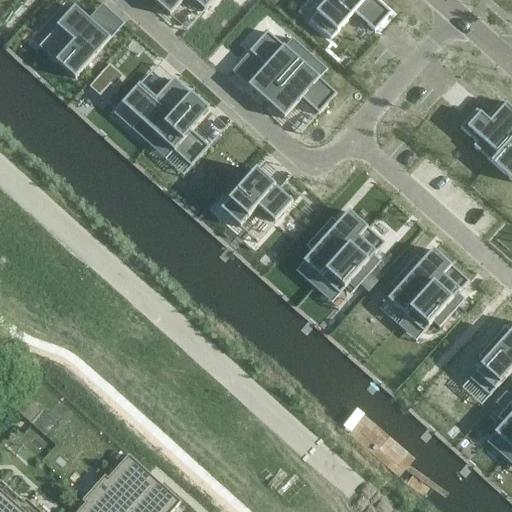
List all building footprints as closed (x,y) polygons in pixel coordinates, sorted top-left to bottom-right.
[(153,0),(152,2),(170,18),(186,0),(189,0),(205,13),(216,0),(153,0)] [(322,0),(327,4),(310,22),(331,41),(354,15),(375,33),(391,15),(373,0),(322,0)] [(74,44),(56,64),(75,81),(111,41),(75,9),(57,29),(74,44)] [(266,69),(248,88),(266,105),(310,56),(292,40),(284,49),(267,34),(249,54),(266,69)] [(310,56),(266,105),(284,121),(302,101),(319,116),(337,96),(320,81),(327,72),(310,56)] [(109,66),(102,75),(112,84),(110,86),(114,90),(115,88),(123,79),(109,66)] [(110,86),(112,84),(102,75),(90,89),(100,98),(110,86)] [(140,87),(122,107),(156,138),(192,98),(174,82),(156,102),(140,87)] [(192,98),(156,138),(191,169),(209,149),(192,134),(210,115),(192,98)] [(477,112),(460,130),(477,145),(473,149),(492,166),(511,143),(511,111),(502,103),(494,112),(496,113),(497,112),(499,115),(490,126),(484,120),(485,120),(477,112)] [(511,143),(492,166),(511,183),(511,143)] [(257,172),(221,212),(240,229),(258,210),(275,225),(293,205),(257,172)] [(313,254),(303,265),(322,281),(367,230),(349,214),(332,232),(328,228),(326,226),(306,249),(313,254)] [(367,230),(322,281),(339,297),(349,287),(355,292),(375,270),(373,268),(368,265),(385,246),(367,230)] [(397,292),(388,303),(406,319),(451,268),(433,252),(417,270),(412,266),(413,266),(411,264),(390,287),(397,292)] [(451,268),(406,319),(424,335),(433,325),(439,330),(459,308),(457,306),(457,307),(452,303),(469,284),(451,268)] [(485,365),(470,382),(489,399),(511,373),(511,334),(508,340),(503,336),(504,335),(502,333),(478,359),(485,365)] [(504,426),(494,436),(504,445),(511,451),(511,403),(497,420),(504,426)] [(0,483),(0,511),(173,511),(181,504),(129,457),(108,480),(105,478),(82,503),(85,505),(79,511),(38,511),(26,501),(23,504),(0,483)]
